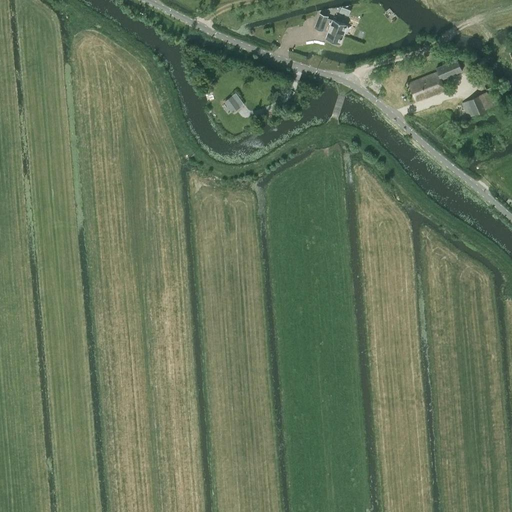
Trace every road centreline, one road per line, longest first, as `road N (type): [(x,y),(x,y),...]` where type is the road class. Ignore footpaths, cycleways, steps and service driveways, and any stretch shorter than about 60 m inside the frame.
road 1 (unclassified): [(511,219),(353,86),(144,0)]
road 2 (track): [(331,124),(343,89),(360,73),(434,50),(477,18),(511,11)]
